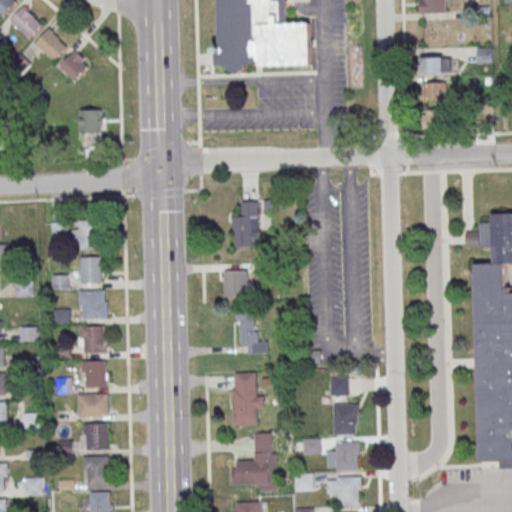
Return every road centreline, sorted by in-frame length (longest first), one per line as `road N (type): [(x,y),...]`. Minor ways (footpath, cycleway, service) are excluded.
road 1 (residential): [(511,152),(196,162),(124,180),(0,186)]
road 2 (residential): [(397,511),(382,0)]
road 3 (secondary): [(168,511),(163,316)]
road 4 (secondary): [(163,316),(159,169)]
